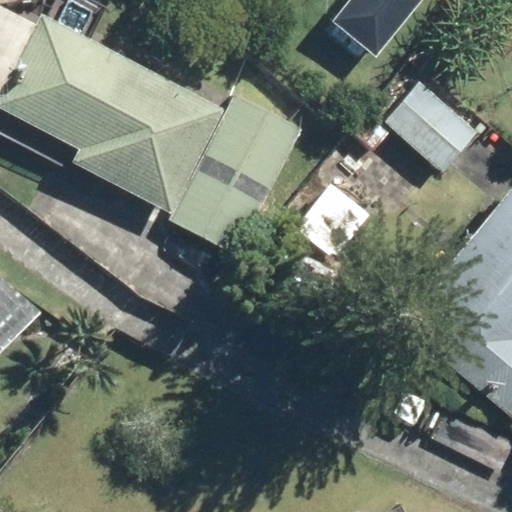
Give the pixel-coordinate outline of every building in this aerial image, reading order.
[(377,50),(417,0),(352,0),(337,19),(377,50)] [(0,128),(158,212),(215,106),(44,15),(0,97),(0,128)] [(428,83),(389,128),(442,174),(481,129),(428,83)] [(302,136),(236,100),(165,230),(231,266),(302,136)] [(511,182),(395,316),(511,415),(511,182)] [(377,221),(331,183),(294,227),(340,266),(377,221)] [(0,313),(23,290),(0,267),(0,313)]
